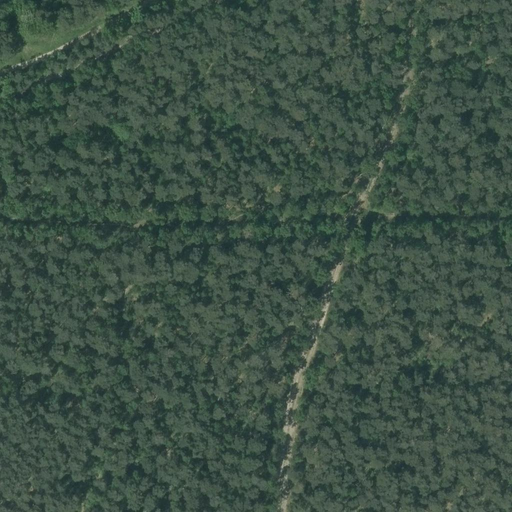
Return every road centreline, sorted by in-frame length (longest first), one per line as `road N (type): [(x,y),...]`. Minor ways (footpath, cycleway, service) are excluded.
road 1 (track): [(411,0),(397,109),(288,388),(278,511)]
road 2 (track): [(0,214),(128,222),(87,511)]
road 3 (track): [(511,219),(128,222)]
road 4 (unclassified): [(235,0),(0,111)]
